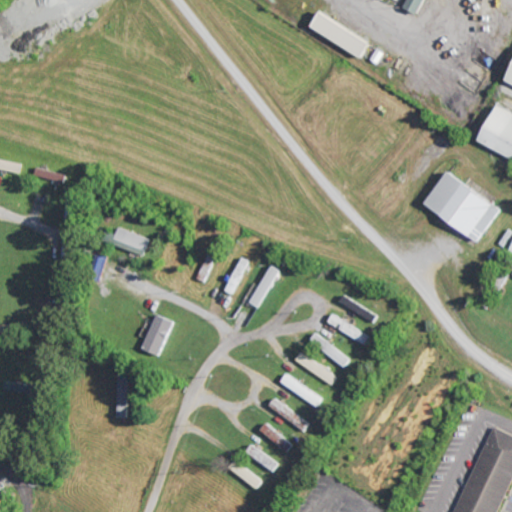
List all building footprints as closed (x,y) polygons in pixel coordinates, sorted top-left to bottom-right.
[(431,0),(413,0),(410,8),(424,15),(431,0)] [(319,29),(367,60),(377,45),(329,14),(319,29)] [(511,110),(502,107),(485,145),(511,157),(511,110)] [(0,168),(25,174),(27,164),(0,158),(0,168)] [(70,175),(42,167),(40,175),(68,182),(70,175)] [(483,242),(508,208),(457,171),(432,206),(483,242)] [(79,188),(71,188),(70,224),(79,225),(79,188)] [(147,256),(155,239),(125,227),(118,244),(147,256)] [(230,292),(238,295),(252,260),(244,256),(230,292)] [(383,317),(351,294),(346,301),(378,324),(383,317)] [(146,349),(165,357),(179,321),(159,314),(146,349)] [(333,325),(372,345),(377,335),(338,315),(333,325)] [(313,343),(351,366),(356,357),(318,334),(313,343)] [(300,363),(338,384),(343,375),(305,354),(300,363)] [(122,417),(131,417),(132,370),(123,370),(122,417)] [(286,383),(321,408),(327,399),(292,373),(286,383)] [(40,393),(42,386),(8,381),(7,388),(40,393)] [(273,407),(307,432),(314,423),(280,398),(273,407)] [(288,452),(295,444),(272,423),(265,431),(288,452)] [(460,511),(504,511),(511,493),(511,432),(496,426),(460,511)] [(249,453),(276,473),(283,464),(256,444),(249,453)]
